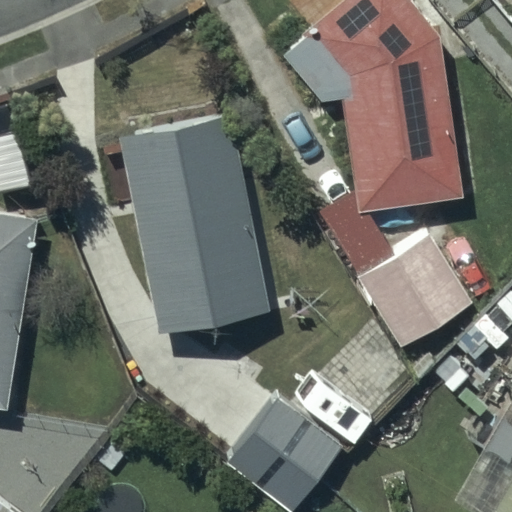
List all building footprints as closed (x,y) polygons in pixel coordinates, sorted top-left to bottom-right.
[(423,230),(389,250),(363,208),(456,195),(432,29),(406,0),(336,0),(278,55),(314,100),(336,97),(349,189),(314,210),(396,347),(469,302),(423,230)] [(227,115),(121,134),(156,329),(262,310),(227,115)] [(0,211),(0,405),(8,407),(37,217),(0,211)] [(511,511),(511,388),(450,499),(474,511),(511,511)] [(276,397),(225,463),(288,511),(339,445),(276,397)] [(19,511),(0,497),(0,511),(19,511)]
